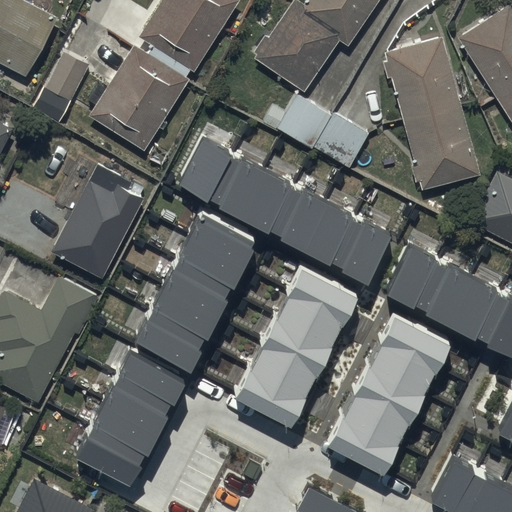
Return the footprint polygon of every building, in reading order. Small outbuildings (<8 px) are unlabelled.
[(55,8),(39,0),(0,0),(0,53),(23,66),(55,8)] [(228,0),(152,0),(135,28),(190,62),(228,0)] [(370,0),(282,0),(265,26),(262,24),(249,44),(253,47),(250,51),(301,86),(338,32),(345,37),(370,0)] [(511,7),(507,0),(502,0),(456,29),(511,117),(511,7)] [(440,29),(381,44),(384,53),(381,54),(385,70),(390,68),(413,156),(409,157),(413,174),(417,173),(419,181),(476,167),(440,29)] [(130,37),(86,108),(141,142),(185,71),(130,37)] [(86,58),(62,45),(43,81),(68,94),(86,58)] [(327,108),(296,90),(278,120),(309,138),(327,108)] [(282,106),(272,101),(263,117),(273,122),(282,106)] [(365,128),(333,108),(314,139),(346,158),(365,128)] [(0,139),(10,120),(0,114),(0,139)] [(386,222),(199,127),(176,171),(363,266),(386,222)] [(128,172),(95,155),(50,243),(101,269),(143,189),(124,179),(128,172)] [(511,172),(495,164),(469,215),(511,237),(511,172)] [(252,224),(199,197),(72,442),(125,469),(252,224)] [(511,333),(511,284),(407,229),(383,275),(508,341),(511,333)] [(354,284),(297,255),(231,384),(287,413),(354,284)] [(39,300),(3,282),(0,287),(0,373),(36,392),(72,324),(77,327),(96,290),(55,269),(39,300)] [(445,331),(390,303),(324,428),(380,457),(445,331)] [(511,385),(495,417),(511,425),(511,385)] [(511,511),(511,476),(449,444),(427,486),(476,511),(511,511)] [(89,511),(94,503),(32,471),(10,511),(89,511)] [(335,494),(308,480),(296,503),(313,511),(363,511),(365,509),(335,494)]
